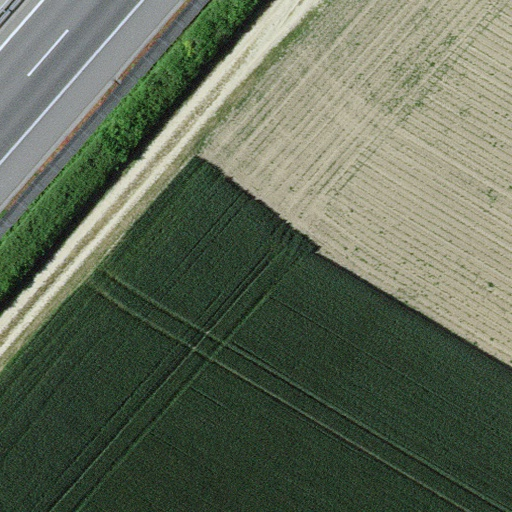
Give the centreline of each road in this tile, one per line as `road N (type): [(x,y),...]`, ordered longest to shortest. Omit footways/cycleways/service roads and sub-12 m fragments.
road 1 (track): [(0,336),(295,0)]
road 2 (motorway): [(0,107),(93,0)]
